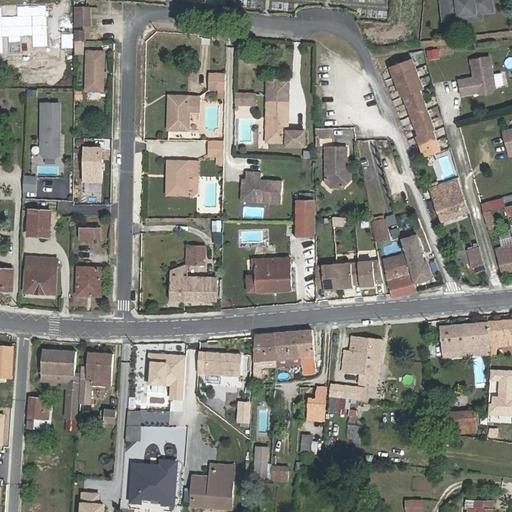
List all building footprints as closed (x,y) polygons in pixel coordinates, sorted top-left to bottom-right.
[(442,0),(443,10),(459,8),(460,17),(476,15),(476,12),(493,10),(491,0),(442,0)] [(443,10),(444,18),(460,17),(459,8),(443,10)] [(87,26),(87,9),(76,9),(76,26),(87,26)] [(85,31),(77,31),(77,40),(85,40),(85,31)] [(439,58),(438,49),(427,51),(428,60),(439,58)] [(104,53),(87,53),(86,93),(104,93),(104,53)] [(388,62),(392,72),(414,64),(410,53),(388,62)] [(490,56),(472,59),(475,77),(460,79),(463,94),(471,92),(471,91),(478,90),(482,91),(492,90),(496,87),(490,56)] [(392,72),(396,82),(418,74),(414,64),(392,72)] [(400,93),(403,92),(419,85),(422,84),(418,74),(396,82),(400,93)] [(226,98),(226,75),(213,75),(212,90),(220,91),(219,98),(226,98)] [(287,141),(305,142),(305,127),(287,126),(288,97),(288,76),(266,76),(266,97),(266,112),(269,113),(269,118),(266,118),(266,137),(287,138),(287,141)] [(403,92),(407,102),(423,95),(419,85),(403,92)] [(256,94),(236,94),(236,102),(256,102),(256,94)] [(407,102),(411,112),(427,105),(423,95),(407,102)] [(199,112),(199,97),(171,97),(171,113),(168,113),(168,131),(189,132),(189,112),(199,112)] [(42,103),(42,154),(45,157),(56,157),(60,154),(60,103),(42,103)] [(427,105),(411,112),(414,122),(430,115),(427,105)] [(418,132),(432,126),(434,125),(430,115),(414,122),(418,132)] [(420,143),(437,136),(432,126),(418,132),(416,133),(420,143)] [(333,129),(316,129),(316,142),(318,142),(318,138),(333,138),(333,129)] [(420,143),(424,153),(441,147),(437,136),(420,143)] [(225,141),(212,141),(212,157),(221,157),(221,165),(224,165),(225,141)] [(103,148),(84,148),(83,182),(102,182),(103,148)] [(326,149),(327,179),(335,189),(343,189),(352,183),(351,170),(347,165),(347,148),(326,149)] [(188,177),(198,177),(198,163),(171,163),(170,179),(167,179),(168,196),(188,196),(188,177)] [(262,172),(246,172),(246,179),(246,192),(252,198),(265,199),(264,202),(282,203),(283,180),(261,180),(262,172)] [(442,222),(470,212),(458,177),(429,188),(442,222)] [(246,192),(246,179),(242,179),(241,202),(264,202),(265,199),(252,198),(246,192)] [(335,189),(327,179),(327,186),(330,190),(335,189)] [(37,186),(24,186),(24,201),(36,201),(37,186)] [(376,189),(367,190),(371,212),(380,211),(376,189)] [(315,203),(298,203),(298,221),(299,237),(315,237),(315,203)] [(50,236),(51,211),(31,210),(30,235),(50,236)] [(492,211),(484,213),(487,225),(495,223),(492,211)] [(389,238),(385,219),(376,221),(379,240),(389,238)] [(221,232),(221,221),(212,221),(212,232),(221,232)] [(101,238),(101,228),(81,228),(81,237),(101,238)] [(511,244),(494,249),(501,274),(511,270),(511,244)] [(485,264),(480,246),(468,250),(473,268),(485,264)] [(205,278),(205,247),(188,247),(188,264),(192,264),(192,278),(171,278),(171,300),(216,301),(217,279),(205,278)] [(381,259),(386,274),(391,293),(393,298),(417,292),(410,267),(405,251),(381,259)] [(292,291),(290,257),(253,259),(253,266),(256,266),(257,275),(248,275),(248,292),(257,291),(258,293),(292,291)] [(384,281),(380,259),(359,261),(361,283),(369,282),(369,285),(377,284),(377,282),(384,281)] [(444,284),(435,259),(410,267),(417,292),(444,284)] [(359,261),(340,263),(340,285),(350,284),(350,286),(354,286),(354,283),(361,283),(359,261)] [(316,265),(316,287),(325,286),(325,289),(334,288),(334,285),(338,285),(337,263),(316,265)] [(56,294),(57,267),(27,265),(26,293),(56,294)] [(101,295),(102,268),(79,268),(79,295),(101,295)] [(0,290),(13,292),(15,270),(0,269),(0,290)] [(491,345),(490,353),(496,352),(496,345),(511,343),(511,319),(488,321),(491,345)] [(483,354),(490,354),(490,353),(491,345),(488,321),(440,326),(442,350),(482,347),(483,353),(483,354)] [(302,357),(302,364),(303,364),(304,373),(316,372),(313,330),(300,331),(302,357)] [(300,331),(275,333),(277,359),(277,366),(281,366),(281,359),(302,357),(300,331)] [(275,333),(256,334),(254,376),(260,376),(260,367),(259,360),(277,359),(275,333)] [(378,385),(383,339),(353,335),(351,350),(346,349),(344,371),(361,373),(360,383),(378,385)] [(14,347),(0,346),(0,377),(12,378),(14,347)] [(443,356),(483,353),(482,347),(442,350),(443,356)] [(77,351),(43,349),(42,379),(69,381),(68,387),(66,417),(77,418),(80,374),(76,374),(77,351)] [(208,352),(200,352),(199,371),(210,371),(220,372),(241,373),(242,351),(208,350),(208,352)] [(187,355),(148,351),(145,383),(171,385),(170,398),(183,399),(187,355)] [(112,385),(114,353),(89,352),(88,367),(84,367),(82,402),(91,403),(93,384),(112,385)] [(281,366),(302,364),(302,357),(281,359),(281,366)] [(259,360),(260,367),(277,366),(277,359),(259,360)] [(511,369),(490,368),(490,381),(500,381),(499,398),(490,397),(489,415),(511,416),(511,369)] [(220,372),(210,371),(209,379),(220,379),(220,372)] [(360,398),(361,387),(332,384),(331,394),(360,398)] [(324,420),(327,387),(318,387),(317,399),(309,399),(307,419),(324,420)] [(30,397),(28,418),(50,420),(50,412),(52,412),(53,399),(30,397)] [(116,422),(118,410),(107,409),(107,411),(102,410),(101,417),(106,417),(106,422),(116,422)] [(477,432),(475,411),(451,413),(453,434),(477,432)] [(28,418),(27,427),(51,428),(51,420),(50,420),(28,418)] [(311,435),(302,435),(302,451),(311,452),(311,435)] [(256,445),(254,480),(266,480),(268,446),(256,445)] [(153,494),(153,498),(166,499),(166,503),(176,504),(178,462),(170,462),(170,467),(136,465),(134,501),(143,502),(143,497),(143,493),(153,494)] [(215,466),(234,468),(234,464),(211,463),(210,473),(202,472),(201,483),(213,484),(215,466)] [(232,507),(234,468),(215,466),(213,484),(201,483),(202,472),(194,472),(192,504),(232,507)] [(271,481),(289,481),(289,472),(285,472),(285,467),(272,467),(271,481)] [(101,494),(85,493),(83,511),(105,511),(106,504),(100,504),(101,494)] [(478,498),(476,511),(491,511),(493,499),(478,498)] [(421,499),(405,501),(405,511),(415,511),(422,511),(421,499)]
